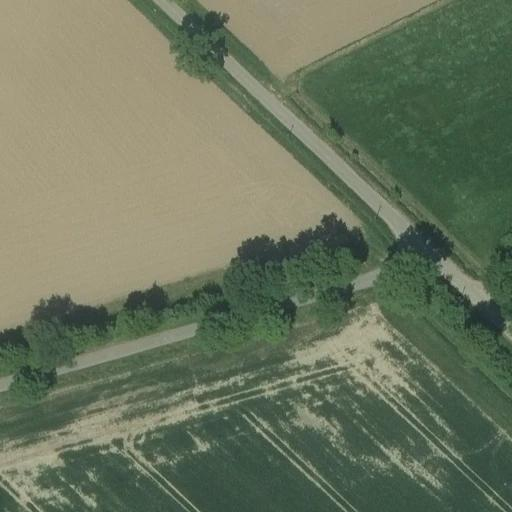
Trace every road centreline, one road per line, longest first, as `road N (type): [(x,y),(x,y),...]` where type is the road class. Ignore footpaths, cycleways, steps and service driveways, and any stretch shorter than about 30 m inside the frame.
road 1 (unclassified): [(412,241),(348,291),(0,391)]
road 2 (unclassified): [(170,0),(412,241)]
road 3 (unclassified): [(412,241),(511,334)]
